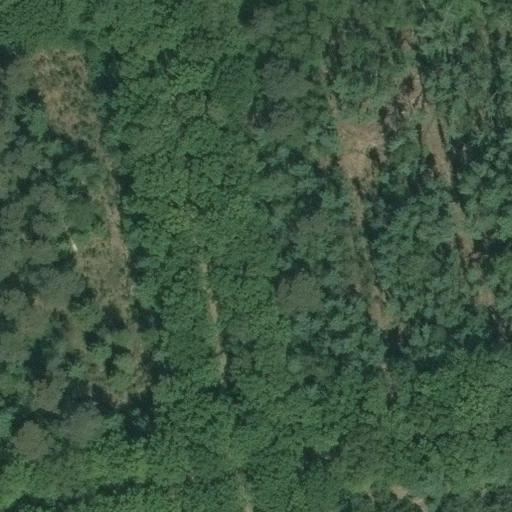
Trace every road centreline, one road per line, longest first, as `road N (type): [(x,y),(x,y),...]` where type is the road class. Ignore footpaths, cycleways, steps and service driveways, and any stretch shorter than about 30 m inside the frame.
road 1 (track): [(511,420),(46,511)]
road 2 (track): [(178,18),(232,370)]
road 3 (track): [(232,370),(253,511)]
